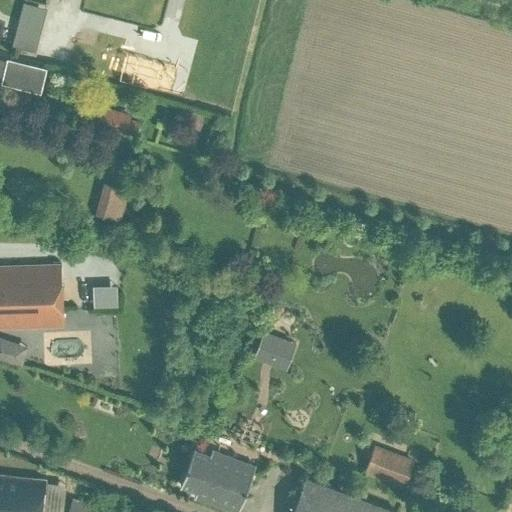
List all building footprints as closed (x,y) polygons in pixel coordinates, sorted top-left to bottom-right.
[(21,0),(17,0),(7,43),(30,49),(41,5),(21,0)] [(93,42),(98,14),(78,10),(73,39),(93,42)] [(9,57),(8,60),(0,57),(0,74),(4,76),(3,82),(41,91),(47,67),(9,57)] [(131,112),(101,103),(95,124),(125,132),(126,131),(136,133),(140,119),(130,116),(131,112)] [(128,186),(103,180),(95,212),(120,218),(128,186)] [(0,263),(0,323),(12,323),(12,325),(64,323),(61,262),(0,263)] [(86,284),(87,306),(112,304),(110,283),(86,284)] [(281,363),(287,335),(254,327),(247,356),(281,363)] [(0,357),(16,363),(22,343),(0,336),(0,357)] [(372,444),(363,468),(401,483),(411,459),(372,444)] [(195,448),(181,485),(196,491),(194,495),(237,511),(255,464),(212,447),(210,454),(195,448)] [(40,511),(44,477),(0,472),(0,511),(40,511)] [(309,476),(295,511),(395,511),(397,508),(309,476)] [(122,511),(74,495),(67,511),(122,511)]
